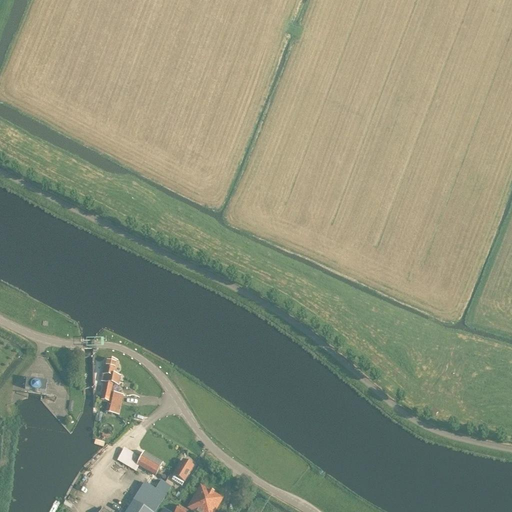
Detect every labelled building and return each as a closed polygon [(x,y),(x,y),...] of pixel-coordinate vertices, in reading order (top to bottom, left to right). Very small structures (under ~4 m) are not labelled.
[(120,376),(114,375),(117,362),(106,359),(102,377),(106,378),(105,383),(104,382),(100,400),(109,402),(107,411),(116,413),(121,394),(111,392),(112,384),(112,383),(118,385),(120,376)] [(25,388),(29,389),(45,391),(47,381),(26,378),(25,388)] [(155,475),(162,463),(144,452),(140,460),(123,450),(117,460),(134,470),(137,465),(155,475)] [(184,482),(193,467),(185,462),(183,466),(180,464),(174,475),(171,473),(165,483),(172,487),(175,482),(175,483),(178,478),(184,482)] [(100,511),(154,511),(156,510),(166,496),(171,487),(161,481),(156,490),(145,483),(134,502),(133,501),(125,511),(106,511),(102,509),(100,511)] [(193,511),(215,511),(223,498),(200,486),(187,508),(193,511)]
